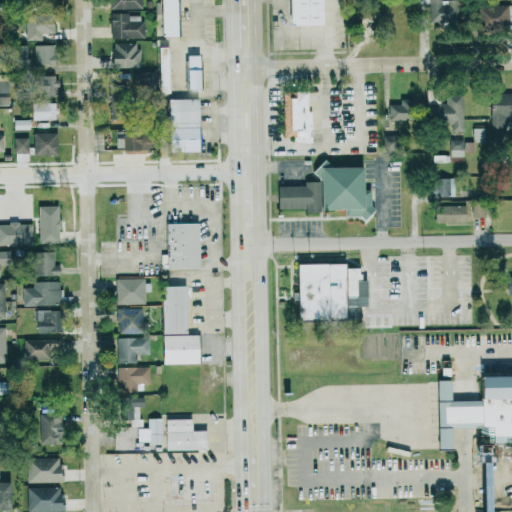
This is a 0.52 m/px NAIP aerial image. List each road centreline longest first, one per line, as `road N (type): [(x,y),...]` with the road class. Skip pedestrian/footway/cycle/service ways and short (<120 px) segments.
road 1 (residential): [(98,511),(88,0)]
road 2 (secondary): [(235,68),(244,467)]
road 3 (secondary): [(266,511),(262,206)]
road 4 (residential): [(511,61),(235,68)]
road 5 (residential): [(511,241),(238,242)]
road 6 (residential): [(261,170),(0,171)]
road 7 (secondary): [(261,170),(256,0)]
